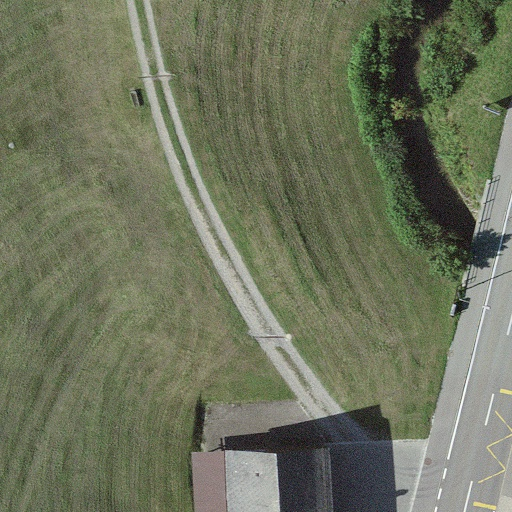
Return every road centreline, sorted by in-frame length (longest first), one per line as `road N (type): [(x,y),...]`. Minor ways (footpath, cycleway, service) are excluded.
road 1 (track): [(140,0),(185,173),(241,293),(370,474),(470,497)]
road 2 (tertiary): [(511,326),(466,511)]
